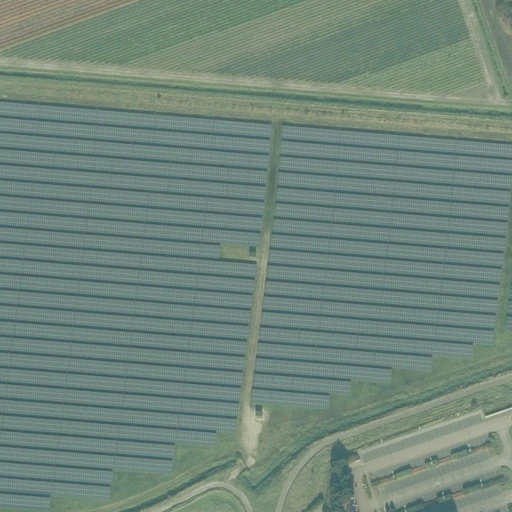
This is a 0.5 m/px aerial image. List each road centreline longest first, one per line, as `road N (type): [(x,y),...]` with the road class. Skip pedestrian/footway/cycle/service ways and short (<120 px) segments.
road 1 (track): [(497,102),(0,65)]
road 2 (track): [(463,0),(497,102),(511,103)]
